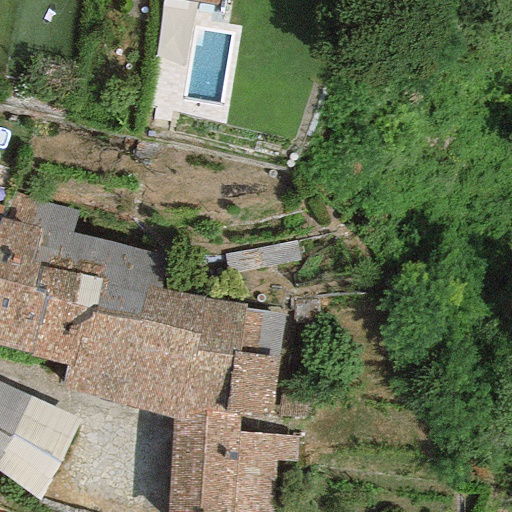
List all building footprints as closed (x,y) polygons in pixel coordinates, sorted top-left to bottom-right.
[(11,194),(5,220),(42,230),(33,265),(94,281),(87,309),(140,324),(144,285),(163,289),(168,258),(72,233),(80,211),(11,194)] [(5,220),(0,218),(0,346),(30,355),(30,356),(65,366),(71,367),(87,309),(94,281),(33,265),(42,230),(5,220)] [(163,289),(144,285),(140,324),(87,309),(71,367),(65,366),(60,387),(171,421),(205,423),(205,412),(241,415),(267,420),(283,314),(163,289)] [(78,421),(0,384),(0,472),(39,500),(78,421)] [(205,423),(171,421),(165,511),(269,511),(270,460),(296,463),(297,437),(238,431),(241,415),(205,412),(205,423)]
